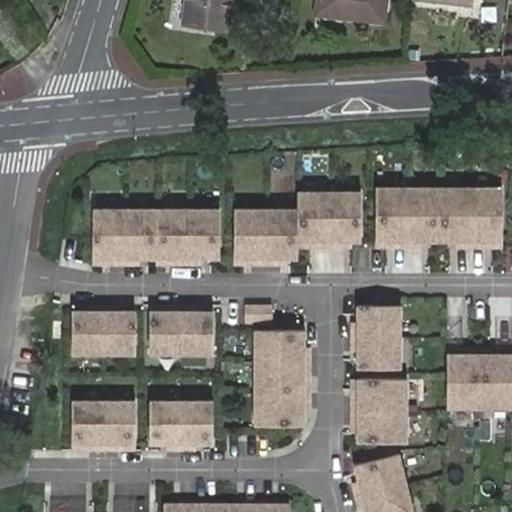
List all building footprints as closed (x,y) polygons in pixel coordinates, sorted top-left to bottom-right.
[(187,0),(184,25),(233,33),(237,0),(187,0)] [(321,0),(320,18),(346,20),(345,23),(385,26),(387,0),(321,0)] [(412,0),(412,2),(474,10),(475,0),(412,0)] [(408,187),(375,186),(376,241),(392,242),(392,247),(407,247),(408,187)] [(502,241),(502,186),(469,187),(470,247),(485,247),(484,241),(502,241)] [(439,241),(439,187),(408,187),(407,247),(429,247),(429,241),(439,241)] [(469,187),(439,187),(439,241),(448,241),(448,247),(470,247),(469,187)] [(361,241),(361,190),(329,191),(329,247),(344,247),(344,241),(361,241)] [(329,191),(297,191),(297,209),(297,241),(313,241),(313,247),(329,247),(329,191)] [(124,209),(93,209),(94,259),(109,258),(109,265),(123,265),(124,209)] [(157,258),(157,209),(124,209),(123,265),(140,265),(140,258),(157,258)] [(187,209),(157,209),(157,258),(173,258),(173,265),(187,264),(187,209)] [(218,258),(217,209),(187,209),(187,264),(203,264),(203,258),(218,258)] [(265,209),(234,209),(234,258),(251,258),(251,265),(265,265),(265,209)] [(297,241),(297,209),(265,209),(265,265),(281,265),(281,258),(296,258),(297,241)] [(73,312),(73,354),(104,354),(104,305),(87,305),(87,312),(73,312)] [(104,354),(133,353),(132,312),(118,312),(118,305),(104,305),(104,354)] [(151,312),(151,354),(182,353),(182,305),(165,305),(165,312),(151,312)] [(182,353),(211,353),(211,311),(196,312),(196,305),(182,305),(182,353)] [(400,334),(400,306),(358,306),(358,320),(351,320),(352,335),(400,334)] [(303,331),(255,331),(254,361),(310,361),(310,345),(303,345),(303,331)] [(358,366),(400,366),(400,334),(352,335),(351,351),(358,351),(358,366)] [(448,405),(479,404),(479,353),(462,353),(462,348),(449,347),(448,405)] [(479,353),(479,404),(510,404),(510,348),(497,348),(497,353),(479,353)] [(254,361),(255,394),(304,393),(304,378),(311,378),(311,361),(310,361),(254,361)] [(405,409),(406,380),(359,380),(359,394),(353,394),(353,409),(405,409)] [(255,394),(255,424),(303,424),(303,410),(310,410),(310,393),(304,393),(255,394)] [(211,442),(211,400),(180,401),(180,425),(180,449),(197,449),(197,442),(211,442)] [(103,401),(74,402),(74,443),(89,443),(89,450),(103,450),(103,401)] [(134,443),(134,401),(103,401),(103,450),(120,450),(120,443),(134,443)] [(180,401),(151,401),(151,443),(166,442),(166,449),(180,449),(180,425),(180,401)] [(359,440),(405,440),(405,409),(353,409),(352,425),(359,425),(359,440)] [(404,484),(396,455),(354,465),(358,481),(352,483),(355,497),(404,484)] [(366,511),(410,511),(404,484),(355,497),(359,511),(361,511),(366,511)] [(163,511),(194,511),(195,501),(179,501),(179,508),(163,508),(163,511)] [(194,511),(226,511),(227,509),(209,509),(209,502),(195,501),(194,511)] [(227,509),(226,511),(259,511),(259,502),(242,502),(242,509),(227,509)] [(259,511),(287,511),(288,509),(273,509),(273,502),(259,502),(259,511)]
